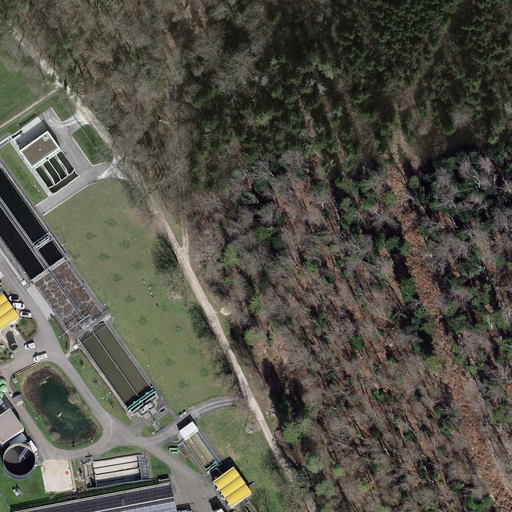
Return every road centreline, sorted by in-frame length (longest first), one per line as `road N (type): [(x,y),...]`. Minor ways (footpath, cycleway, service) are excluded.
road 1 (track): [(0,21),(62,81),(159,219),(259,394),(313,511)]
road 2 (track): [(202,0),(180,56),(173,130),(179,213),(173,227),(159,219)]
